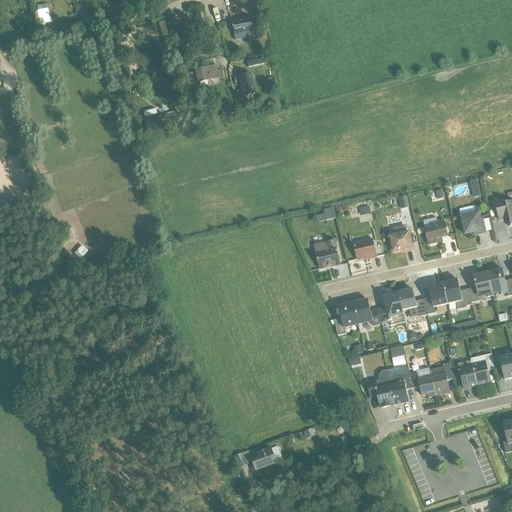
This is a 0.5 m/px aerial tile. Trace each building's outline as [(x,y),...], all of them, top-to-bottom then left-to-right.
[(47,5),(35,7),(39,25),(57,21),(56,16),(51,17),(50,9),(48,10),(47,5)] [(251,18),(231,22),(234,34),(232,35),(234,41),(247,38),(248,40),(256,38),(251,18)] [(165,22),(159,23),(162,36),(168,35),(165,22)] [(188,26),(175,29),(181,49),(194,45),(188,26)] [(227,63),(230,76),(238,74),(238,75),(243,74),(240,56),(234,58),(235,62),(227,63)] [(197,83),(197,84),(224,78),(222,70),(218,71),(217,66),(194,71),(194,73),(190,74),(192,84),(197,83)] [(250,74),(237,77),(242,98),(256,94),(250,74)] [(144,111),(146,117),(159,114),(157,108),(144,111)] [(163,114),(142,119),(146,133),(166,128),(163,114)] [(471,183),(472,191),(479,189),(478,181),(471,183)] [(407,195),(399,197),(401,209),(409,207),(407,195)] [(511,202),(506,203),(505,198),(494,201),(499,221),(507,219),(509,228),(511,226),(511,202)] [(361,217),(371,215),(370,207),(359,209),(361,217)] [(325,215),(316,217),(318,223),(337,219),(335,208),(324,210),(325,215)] [(482,218),(481,218),(480,213),(461,217),(465,236),(478,233),(478,235),(485,233),(485,232),(482,221),(482,218)] [(443,215),(423,220),(425,229),(431,228),(430,224),(444,220),(443,215)] [(489,219),(482,221),(485,232),(492,231),(489,219)] [(430,224),(431,228),(425,229),(429,246),(443,243),(442,239),(448,238),(444,220),(430,224)] [(71,224),(65,226),(68,234),(74,231),(71,224)] [(409,232),(407,232),(406,226),(393,229),(394,235),(389,236),(392,253),(401,251),(401,250),(404,249),(405,252),(413,250),(409,232)] [(373,240),(353,244),(357,261),(370,258),(370,260),(377,258),(373,240)] [(336,241),(314,246),(320,270),(333,267),(333,268),(341,266),(337,248),(338,248),(336,241)] [(82,246),(74,254),(79,260),(88,252),(82,246)] [(511,296),(511,280),(505,282),(503,270),(488,273),(493,295),(501,293),(501,296),(507,295),(508,297),(511,296)] [(494,297),(493,295),(488,273),(473,277),(476,288),(468,290),(472,304),(480,302),(479,298),(487,296),(487,298),(494,297)] [(472,304),(468,290),(460,292),(458,280),(443,284),(448,305),(456,303),(458,311),(467,308),(466,307),(472,306),(472,304)] [(434,308),(448,305),(443,284),(429,287),(431,299),(423,300),(427,316),(436,314),(434,308)] [(427,316),(423,300),(416,302),(413,291),(398,294),(403,312),(409,311),(411,318),(418,317),(418,318),(427,316)] [(405,323),(403,312),(398,294),(384,297),(386,308),(379,310),(382,325),(389,324),(390,326),(405,323)] [(382,325),(379,310),(371,312),(368,301),(354,304),(359,326),(372,323),(373,327),(382,325)] [(345,329),(359,326),(354,304),(339,308),(342,319),(334,321),(338,337),(346,335),(345,329)] [(506,314),(499,316),(500,323),(508,321),(506,314)] [(484,330),(468,334),(469,338),(485,335),(484,330)] [(446,341),(447,347),(450,346),(450,347),(456,346),(455,338),(449,340),(449,341),(446,341)] [(364,353),(362,345),(354,347),(355,355),(364,353)] [(402,347),(390,350),(393,360),(404,357),(402,347)] [(495,371),(492,357),(492,355),(471,360),(471,362),(477,387),(491,384),(488,372),(495,371)] [(505,381),(511,379),(511,355),(500,358),(500,355),(492,357),(495,371),(502,369),(505,381)] [(360,357),(349,360),(352,368),(362,365),(360,357)] [(477,387),(471,362),(458,365),(464,390),(469,388),(469,389),(477,387)] [(447,382),(454,380),(451,364),(444,366),(444,368),(430,371),(431,374),(436,396),(450,393),(447,382)] [(410,376),(410,374),(402,375),(401,368),(388,371),(388,372),(395,406),(409,403),(406,391),(413,389),(410,376)] [(395,406),(388,372),(384,373),(382,374),(381,375),(379,377),(379,379),(379,381),(376,382),(376,381),(367,383),(371,400),(378,398),(381,409),(395,406)] [(436,396),(431,374),(423,376),(423,379),(419,380),(418,374),(410,376),(413,389),(420,388),(422,397),(428,395),(429,398),(436,396)] [(511,421),(503,424),(507,442),(503,443),(506,454),(511,452),(511,421)] [(346,433),(352,429),(346,422),(340,426),(346,433)] [(316,427),(306,430),(309,437),(318,433),(316,427)] [(278,447),(272,449),(277,464),(283,461),(278,447)] [(248,452),(233,458),(239,470),(253,464),(256,472),(277,464),(272,449),(272,448),(257,453),(257,455),(251,457),(248,452)] [(511,500),(510,495),(499,498),(502,506),(511,503),(511,500)]
